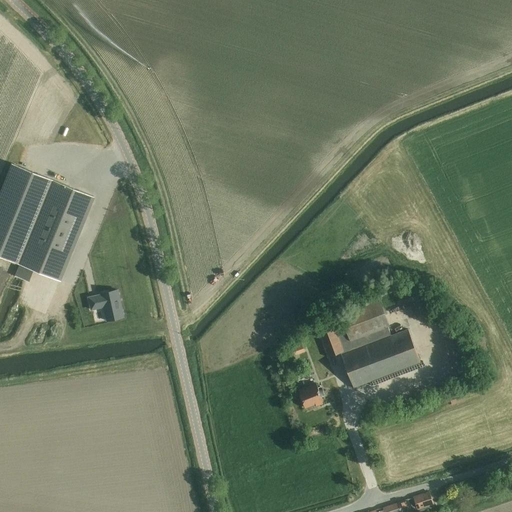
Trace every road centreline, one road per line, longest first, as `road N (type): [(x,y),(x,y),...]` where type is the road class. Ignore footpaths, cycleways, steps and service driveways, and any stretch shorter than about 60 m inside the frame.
road 1 (tertiary): [(215,511),(129,159),(69,59),(12,0)]
road 2 (unclassified): [(337,511),(511,461)]
